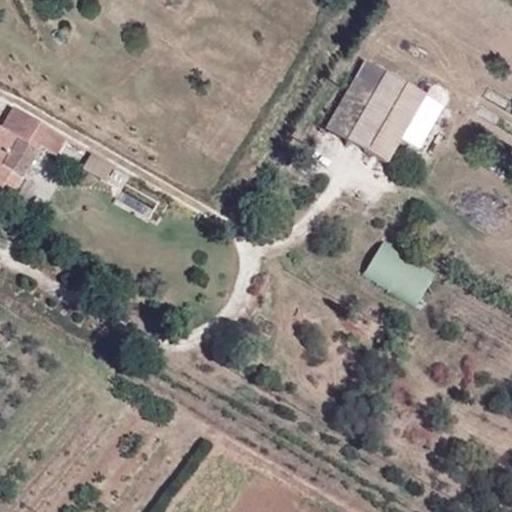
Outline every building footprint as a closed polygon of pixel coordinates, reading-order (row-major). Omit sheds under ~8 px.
[(425,97),(386,74),(347,141),(387,164),(425,97)] [(19,141),(38,154),(43,147),(57,156),(67,141),(15,108),(0,130),(0,129),(0,191),(10,197),(22,179),(2,168),(19,141)] [(22,179),(38,154),(19,141),(2,168),(22,179)] [(106,182),(114,168),(92,155),(84,169),(106,182)] [(365,274),(418,305),(438,273),(385,241),(365,274)]
